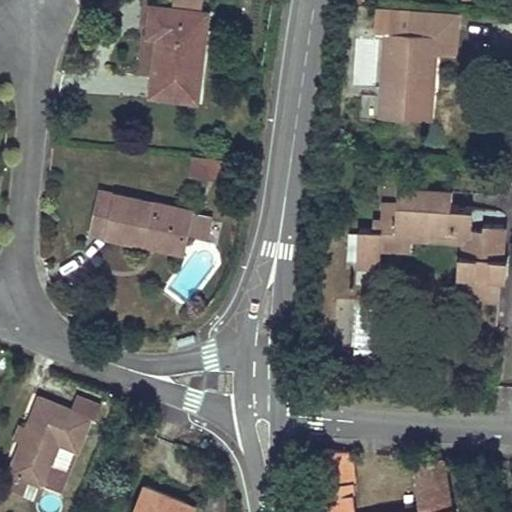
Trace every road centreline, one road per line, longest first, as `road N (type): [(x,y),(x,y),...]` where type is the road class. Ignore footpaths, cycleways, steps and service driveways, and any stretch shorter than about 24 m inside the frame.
road 1 (tertiary): [(261,349),(314,0)]
road 2 (residential): [(8,325),(32,107),(23,24)]
road 3 (residential): [(511,427),(255,416)]
road 4 (residential): [(127,370),(256,430)]
road 5 (residential): [(261,349),(127,370)]
road 6 (residential): [(8,325),(127,370)]
